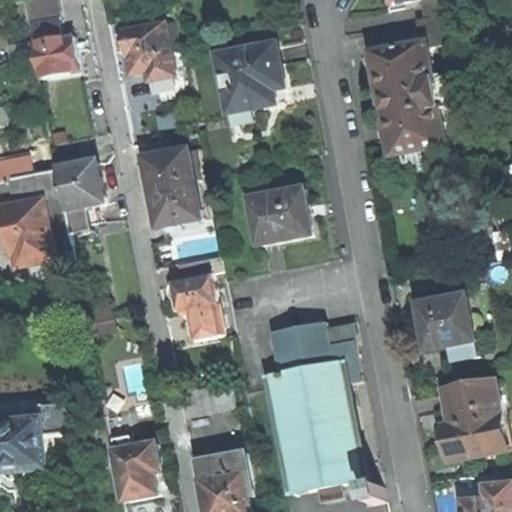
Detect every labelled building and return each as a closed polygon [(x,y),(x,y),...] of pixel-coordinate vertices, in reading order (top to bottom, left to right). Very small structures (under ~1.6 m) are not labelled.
[(30,0),(35,25),(62,20),(58,0),(30,0)] [(406,8),(405,3),(404,0),(390,0),(392,11),(406,8)] [(425,0),(429,19),(469,11),(467,0),(425,0)] [(418,21),(423,46),(432,44),(433,50),(475,42),(469,11),(429,19),(418,21)] [(35,25),(38,40),(65,35),(62,20),(35,25)] [(169,24),(126,32),(127,36),(120,38),(123,56),(126,71),(132,70),(133,75),(148,73),(150,82),(159,80),(179,77),(169,24)] [(41,59),(45,77),(91,69),(88,56),(85,38),(66,41),(65,35),(38,40),(39,45),(41,59)] [(423,46),(376,55),(387,111),(396,159),(452,149),(433,50),(432,44),(423,46)] [(17,64),(41,59),(39,45),(14,49),(17,64)] [(280,47),(222,58),(233,113),(264,108),(279,105),(276,91),(288,89),(284,67),(280,47)] [(184,76),(179,77),(159,80),(162,93),(186,89),(184,76)] [(260,122),(264,108),(233,113),(235,126),(260,122)] [(0,111),(0,128),(12,126),(8,110),(0,111)] [(149,146),(151,160),(177,156),(174,141),(149,146)] [(178,211),(203,206),(193,152),(177,156),(151,160),(152,165),(147,172),(148,179),(155,184),(157,194),(159,203),(176,200),(178,211)] [(102,164),(62,173),(71,211),(103,205),(110,203),(106,184),(102,164)] [(0,185),(17,182),(22,181),(19,166),(0,169),(0,185)] [(22,181),(17,182),(21,201),(32,255),(39,289),(85,280),(76,236),(71,211),(62,173),(22,181)] [(0,205),(7,204),(21,201),(17,182),(0,185),(0,205)] [(256,200),(265,247),(319,237),(314,214),(310,190),(256,200)] [(18,258),(32,255),(21,201),(7,204),(15,241),(18,258)] [(107,222),(103,205),(71,211),(76,236),(97,231),(96,224),(107,222)] [(208,205),(203,206),(178,211),(181,226),(211,220),(208,205)] [(183,266),(186,282),(217,276),(214,260),(183,266)] [(460,286),(486,281),(484,270),(458,275),(460,286)] [(224,317),(217,276),(186,282),(178,283),(171,290),(173,300),(179,306),(184,305),(185,310),(186,315),(194,313),(196,322),(224,317)] [(452,349),(479,344),(471,299),(424,308),(428,333),(432,352),(452,349)] [(229,316),(224,317),(196,322),(198,335),(227,330),(232,329),(229,316)] [(274,377),(297,495),(321,491),(324,505),(372,496),(372,492),(351,387),(365,384),(357,344),(364,342),(360,324),(330,330),(328,322),(274,332),(283,375),(274,377)] [(228,337),(227,330),(198,335),(200,342),(228,337)] [(482,359),(479,344),(452,349),(455,364),(482,359)] [(248,381),(235,384),(240,409),(252,406),(248,381)] [(452,462),(511,450),(499,383),(447,393),(454,427),(446,428),(449,447),(452,462)] [(235,384),(222,386),(226,411),(240,409),(235,384)] [(222,386),(210,388),(214,413),(226,411),(222,386)] [(210,388),(198,390),(202,415),(214,413),(210,388)] [(183,392),(188,417),(202,415),(198,390),(183,392)] [(118,400),(108,401),(109,415),(120,414),(118,400)] [(46,408),(47,423),(49,438),(111,431),(109,415),(108,401),(46,408)] [(47,423),(0,428),(0,489),(10,489),(17,492),(32,490),(37,486),(43,485),(50,484),(48,474),(53,474),(49,438),(47,423)] [(118,442),(131,502),(148,499),(165,495),(163,487),(168,486),(160,445),(137,450),(134,438),(118,442)] [(205,462),(209,486),(226,483),(224,468),(252,463),(251,454),(205,462)] [(224,468),(226,483),(255,477),(252,463),(224,468)] [(226,483),(209,486),(213,511),(256,511),(254,498),(258,497),(255,477),(226,483)] [(511,511),(511,488),(491,490),(492,502),(468,504),(468,511),(511,511)] [(387,489),(372,492),(372,496),(374,507),(390,504),(387,489)]
